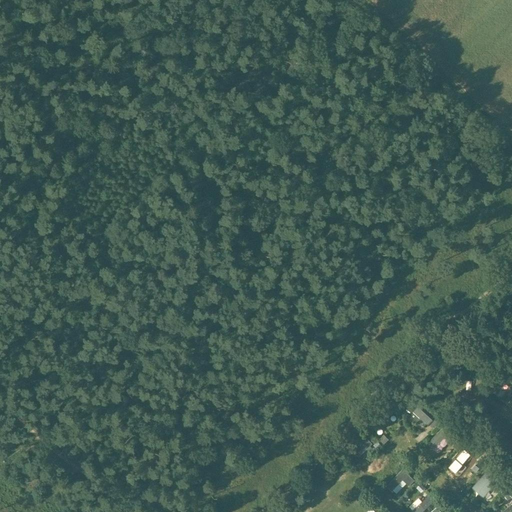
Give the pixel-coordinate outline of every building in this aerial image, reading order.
[(499,396),(510,374),(499,369),(488,390),(499,396)] [(427,425),(433,419),(418,406),(412,411),(427,425)] [(426,444),(433,450),(448,435),(440,428),(426,444)] [(353,450),(359,457),(372,445),(366,439),(353,450)] [(374,471),(388,457),(381,450),(366,464),(374,471)] [(402,480),(409,486),(415,480),(402,468),(386,486),(392,491),(402,480)] [(487,471),(472,486),(482,497),(497,482),(487,471)] [(429,494),(411,511),(422,511),(434,500),(429,494)] [(314,509),(322,502),(316,496),(309,502),(314,509)]
